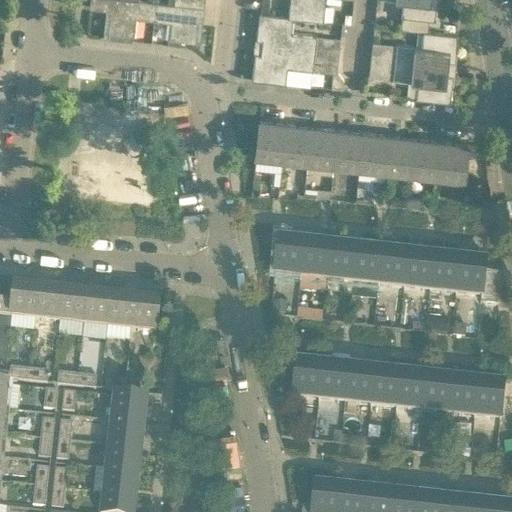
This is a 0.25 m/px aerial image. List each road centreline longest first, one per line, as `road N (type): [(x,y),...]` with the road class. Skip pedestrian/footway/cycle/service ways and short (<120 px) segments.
road 1 (residential): [(264,511),(224,271)]
road 2 (residential): [(224,271),(4,246)]
road 3 (residential): [(4,246),(32,53)]
road 4 (residential): [(224,271),(201,89)]
road 5 (residential): [(201,89),(171,68),(32,53)]
road 6 (residential): [(348,103),(457,115),(507,106)]
road 7 (residential): [(219,90),(348,103)]
